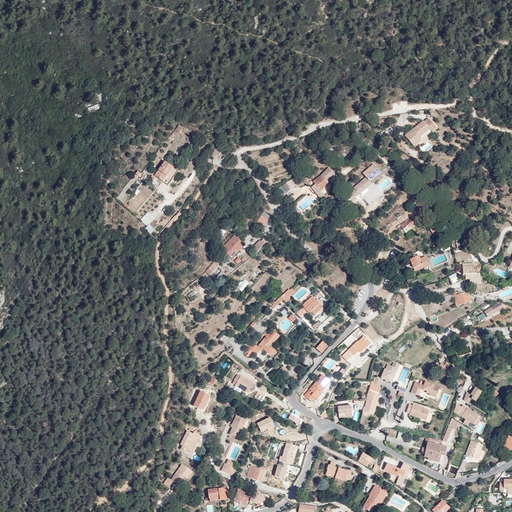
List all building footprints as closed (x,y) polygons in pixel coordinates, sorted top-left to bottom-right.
[(423,121),(419,124),(420,125),(417,128),(416,127),(405,136),(413,146),(421,140),(418,138),(429,129),(432,132),(436,129),(428,119),(424,122),(423,121)] [(175,131),(167,139),(171,143),(174,139),(172,138),(177,133),(175,131)] [(178,171),(166,162),(155,176),(168,185),(178,171)] [(367,186),(371,182),(370,181),(381,172),(374,164),(363,173),(367,177),(354,188),(355,189),(358,192),(359,194),(368,187),(367,186)] [(321,175),(313,181),(316,184),(312,187),(318,193),(321,190),(337,175),(329,167),(321,175)] [(124,193),(138,176),(136,174),(135,173),(123,189),(124,189),(116,199),(120,202),(121,201),(126,194),(124,193)] [(296,178),(286,182),(291,188),(296,186),(297,188),(300,186),(296,178)] [(291,188),(286,182),(281,186),(276,190),(282,197),(292,188),(291,188)] [(354,195),(352,191),(346,195),(351,203),(357,200),(354,195)] [(307,205),(304,201),(307,199),(303,195),(297,201),(303,208),(307,205)] [(351,203),(346,195),(342,197),(347,205),(351,203)] [(427,206),(417,197),(413,200),(423,209),(424,208),(427,206)] [(148,212),(141,220),(147,224),(147,225),(154,217),(148,212)] [(264,226),(268,220),(262,215),(257,222),(264,226)] [(455,221),(449,215),(446,219),(451,224),(455,221)] [(417,220),(414,216),(401,226),(404,230),(409,226),(417,220)] [(216,224),(212,221),(208,226),(211,229),(216,224)] [(434,235),(440,230),(436,225),(430,229),(434,235)] [(233,236),(241,244),(242,242),(234,235),(233,236)] [(242,245),(241,244),(233,236),(222,249),(230,256),(237,248),(238,249),(239,250),(241,249),(242,249),(242,248),(242,245)] [(264,243),(260,240),(253,247),(258,252),(264,243)] [(231,258),(239,250),(238,249),(237,248),(230,256),(231,258)] [(417,266),(418,270),(429,265),(425,256),(420,259),(419,256),(410,259),(411,263),(406,266),(408,270),(414,268),(417,266)] [(206,271),(206,272),(209,275),(219,264),(215,260),(206,271)] [(465,274),(465,276),(466,279),(470,279),(470,282),(480,281),(480,271),(476,271),(476,266),(474,265),(474,263),(463,263),(463,274),(465,274)] [(459,282),(456,274),(449,278),(450,280),(452,285),(459,282)] [(239,287),(242,290),(251,284),(248,280),(239,287)] [(289,289),(281,296),(284,299),(287,302),(291,299),(289,297),(295,291),(291,288),(290,290),(289,289)] [(465,293),(462,293),(456,294),(456,293),(453,293),(455,298),(457,305),(460,304),(461,304),(471,300),(470,297),(469,297),(469,295),(467,296),(467,295),(465,295),(465,293)] [(281,296),(271,308),(273,309),(277,304),(278,305),(284,299),(281,296)] [(304,307),(307,311),(309,312),(310,312),(311,311),(315,315),(323,307),(313,297),(303,306),(304,307)] [(503,307),(502,304),(499,306),(497,304),(492,307),(484,312),(487,316),(494,312),(495,313),(503,307)] [(297,313),(301,317),(307,311),(304,307),(297,313)] [(250,350),(253,352),(255,354),(259,349),(260,350),(262,348),(267,353),(268,353),(270,353),(272,352),(273,351),(272,348),(270,346),(279,336),(274,331),(272,334),(269,338),(266,336),(257,346),(255,345),(250,350)] [(358,341),(342,356),(347,360),(353,354),(355,355),(359,351),(361,352),(371,343),(368,340),(367,341),(365,339),(367,337),(364,335),(362,337),(363,337),(359,342),(358,341)] [(328,346),(323,341),(316,348),(321,353),(328,346)] [(245,351),(247,353),(250,350),(255,345),(253,343),(245,351)] [(345,369),(343,367),(342,369),(339,373),(343,376),(346,372),(352,365),(344,359),(343,359),(340,357),(337,360),(341,362),(345,365),(345,364),(347,366),(345,369)] [(401,363),(395,361),(392,366),(388,364),(387,369),(385,368),(381,377),(392,382),(394,379),(392,378),(397,368),(398,368),(398,369),(401,363)] [(450,369),(441,363),(439,365),(437,364),(435,369),(441,373),(438,378),(442,380),(445,376),(446,376),(450,369)] [(240,376),(237,375),(232,383),(236,384),(235,385),(248,393),(254,383),(247,379),(246,379),(244,378),(240,376)] [(330,382),(322,375),(304,396),(312,402),(315,398),(317,400),(323,393),(322,391),(330,382)] [(373,381),(380,386),(383,379),(376,376),(373,381)] [(216,379),(211,377),(207,384),(212,386),(216,379)] [(367,399),(364,408),(368,409),(368,410),(372,411),(374,403),(375,403),(376,399),(371,397),(372,393),(377,394),(381,388),(371,382),(371,383),(368,394),(367,399)] [(430,392),(430,393),(429,395),(436,397),(439,387),(425,382),(424,385),(415,382),(411,393),(418,395),(420,388),(423,389),(426,391),(430,392)] [(475,395),(478,389),(476,387),(471,394),(468,391),(465,400),(469,402),(472,398),(474,400),(475,395)] [(482,392),(478,389),(475,395),(474,400),(476,401),(482,392)] [(203,410),(210,395),(200,391),(193,406),(203,410)] [(421,408),(421,406),(413,404),(413,405),(409,404),(406,412),(410,413),(410,415),(426,420),(429,411),(423,409),(421,408)] [(466,419),(470,409),(464,405),(458,413),(466,419)] [(352,417),(351,406),(338,407),(339,418),(352,417)] [(479,415),(470,409),(466,419),(474,424),(479,415)] [(233,426),(232,427),(229,434),(235,437),(239,429),(241,430),(245,420),(232,414),(227,423),(231,425),(233,426)] [(297,426),(299,420),(290,414),(288,418),(296,423),(295,425),(297,426)] [(267,429),(274,426),(270,418),(257,424),(261,432),(267,429)] [(452,418),(442,440),(447,441),(456,421),(452,418)] [(192,436),(193,434),(187,431),(180,444),(182,445),(180,449),(186,452),(187,448),(193,451),(197,442),(194,441),(195,437),(192,436)] [(194,432),(193,434),(192,436),(195,437),(194,441),(197,442),(198,443),(202,436),(194,432)] [(405,442),(404,446),(409,447),(412,436),(398,433),(396,439),(405,442)] [(442,440),(426,437),(425,442),(427,442),(441,446),(442,440)] [(479,455),(481,450),(483,445),(471,441),(465,455),(469,457),(470,455),(473,455),(472,456),(479,459),(480,455),(479,455)] [(285,442),(279,461),(292,465),(298,446),(285,442)] [(441,446),(427,442),(426,448),(425,452),(424,456),(428,457),(443,461),(446,447),(441,446)] [(363,453),(358,462),(366,467),(369,463),(371,464),(374,460),(363,453)] [(336,463),(331,462),(330,465),(328,465),(326,469),(327,469),(326,473),(335,477),(335,478),(344,481),(345,479),(348,480),(351,472),(347,470),(347,471),(334,467),(336,463)] [(392,466),(389,473),(397,477),(399,474),(404,476),(407,478),(409,472),(410,471),(407,469),(409,466),(404,463),(400,470),(392,466)] [(192,473),(182,465),(171,480),(168,478),(163,485),(169,489),(174,483),(178,486),(184,478),(187,480),(192,473)] [(264,470),(250,465),(246,477),(260,482),(264,470)] [(277,465),(273,476),(283,479),(287,468),(277,465)] [(402,486),(405,478),(399,476),(396,484),(402,486)] [(511,488),(511,479),(503,480),(503,482),(499,482),(499,490),(503,490),(503,488),(511,488)] [(376,506),(385,492),(386,491),(383,489),(382,490),(375,486),(370,492),(372,494),(370,497),(369,496),(362,507),(370,511),(371,511),(375,506),(376,506)] [(225,493),(224,490),(224,487),(208,490),(209,501),(228,499),(227,493),(225,493)] [(460,489),(458,487),(454,491),(448,496),(450,498),(460,489)] [(234,499),(246,503),(249,495),(246,493),(246,491),(238,488),(234,499)] [(387,494),(385,492),(376,506),(378,508),(387,494)] [(251,493),(249,501),(264,505),(266,496),(251,493)] [(444,511),(449,508),(442,501),(432,510),(433,511),(444,511)]
